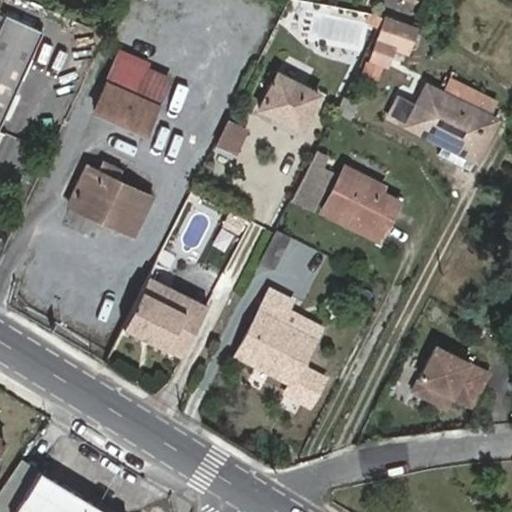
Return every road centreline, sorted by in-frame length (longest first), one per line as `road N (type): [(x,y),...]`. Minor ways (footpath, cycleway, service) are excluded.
road 1 (primary): [(261,493),(0,334)]
road 2 (residential): [(511,444),(355,463),(261,493)]
